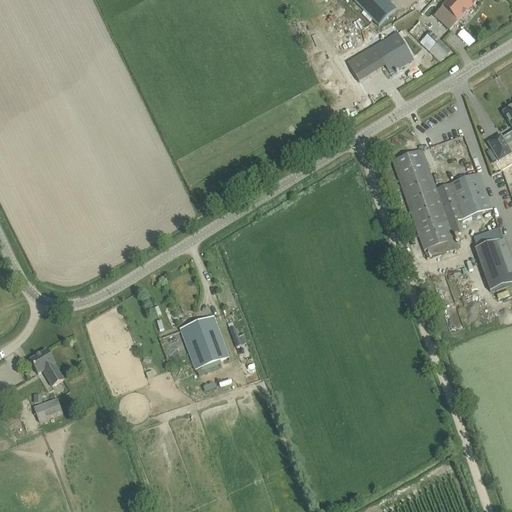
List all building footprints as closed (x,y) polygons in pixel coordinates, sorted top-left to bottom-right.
[(386,0),(353,0),(352,1),(379,28),(397,10),(386,0)] [(450,0),(434,17),(450,31),(472,7),(473,7),(479,0),(450,0)] [(409,34),(440,64),(451,53),(420,23),(409,34)] [(414,61),(397,34),(347,65),(358,84),(385,68),(390,76),(414,61)] [(341,123),(365,111),(361,103),(336,115),(341,123)] [(511,107),(503,113),(511,128),(511,132),(510,134),(511,136),(511,107)] [(511,154),(500,136),(488,144),(499,162),(511,154)] [(422,152),(392,162),(424,252),(454,242),(450,230),(458,227),(456,223),(492,210),(480,176),(437,193),(422,152)] [(511,272),(497,230),(473,239),(477,250),(475,251),(490,293),(511,284),(511,272)] [(180,329),(196,372),(230,358),(218,327),(215,317),(180,329)] [(236,338),(238,346),(246,344),(245,336),(236,338)] [(54,366),(55,365),(47,352),(30,362),(38,376),(43,373),(53,388),(64,381),(54,366)] [(34,409),(40,424),(63,415),(58,401),(34,409)]
